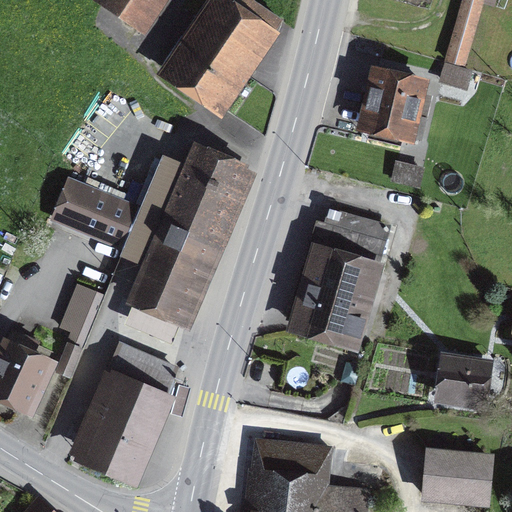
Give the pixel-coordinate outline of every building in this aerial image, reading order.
[(93,0),(145,35),(168,0),(93,0)] [(202,0),(158,65),(223,110),(282,24),(245,0),(202,0)] [(494,0),(463,0),(447,60),(462,65),(479,3),(492,7),(494,0)] [(470,73),(446,66),(442,80),(466,88),(470,73)] [(358,133),(419,145),(433,80),(372,67),(358,133)] [(129,308),(191,334),(258,177),(196,151),(129,308)] [(417,187),(423,162),(408,158),(402,183),(417,187)] [(139,211),(69,180),(52,218),(122,250),(139,211)] [(291,323),(351,339),(383,224),(333,211),(310,295),(300,292),(291,323)] [(0,355),(0,409),(35,424),(57,368),(4,346),(0,355)] [(433,411),(485,418),(493,368),(441,361),(433,411)] [(72,470),(137,496),(174,403),(110,377),(72,470)] [(326,449),(263,443),(256,511),(367,511),(369,493),(323,489),(326,449)] [(424,509),(452,511),(488,511),(494,461),(429,455),(424,509)]
